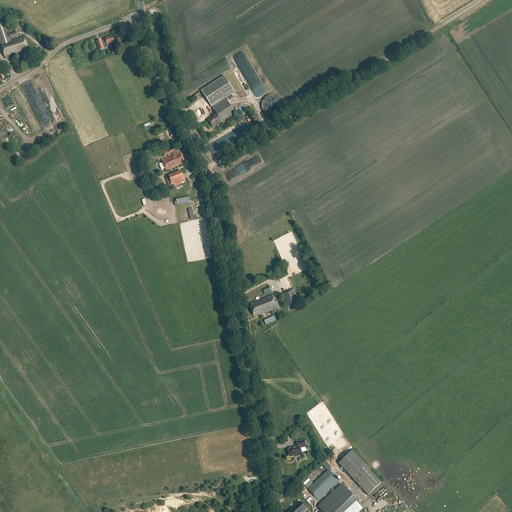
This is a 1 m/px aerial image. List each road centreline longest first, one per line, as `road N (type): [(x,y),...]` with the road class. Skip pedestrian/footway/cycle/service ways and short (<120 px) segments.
road 1 (tertiary): [(280,511),(207,168)]
road 2 (unclassified): [(207,168),(482,0)]
road 3 (tertiary): [(207,168),(157,78),(141,16)]
road 4 (unclassified): [(0,88),(64,42),(141,16)]
